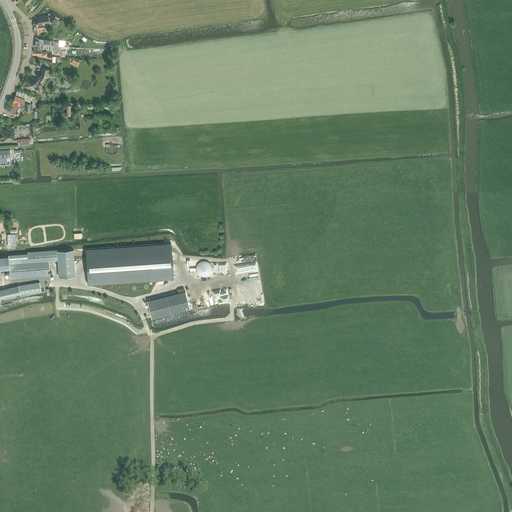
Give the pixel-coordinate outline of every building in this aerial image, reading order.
[(38,17),(39,22),(33,23),(35,33),(41,32),(40,28),(44,28),(43,23),(49,22),(48,16),(38,17)] [(36,37),(35,42),(58,46),(59,42),(53,41),(53,40),(36,37)] [(34,47),(43,48),(60,51),(61,46),(58,46),(35,42),(34,47)] [(40,75),(47,78),(50,70),(42,67),(40,75)] [(38,83),(39,79),(27,75),(23,86),(32,89),(32,90),(39,93),(42,84),(38,83)] [(28,95),(26,94),(27,94),(17,90),(12,104),(9,111),(17,114),(20,107),(21,108),(24,100),(25,99),(30,101),(32,96),(28,95)] [(1,130),(1,136),(2,142),(14,141),(14,137),(15,137),(15,132),(17,132),(17,128),(13,129),(1,130)] [(0,162),(10,162),(9,151),(0,151),(0,162)] [(11,234),(7,234),(8,246),(12,246),(16,246),(15,234),(11,234)] [(171,244),(86,249),(88,284),(173,278),(171,244)] [(8,255),(8,256),(9,263),(49,260),(49,261),(57,261),(57,251),(57,250),(32,251),(28,252),(28,253),(8,255)] [(57,261),(59,278),(75,276),(73,250),(57,251),(57,261)] [(0,269),(9,269),(9,263),(8,256),(0,256),(0,269)] [(50,276),(49,261),(49,260),(9,263),(9,269),(10,278),(50,276)] [(0,298),(21,294),(41,291),(40,282),(18,286),(0,289),(0,298)] [(147,301),(148,305),(151,318),(190,308),(185,291),(148,300),(147,301)]
